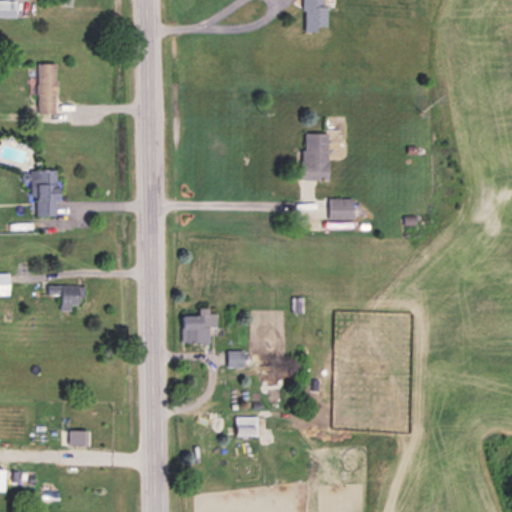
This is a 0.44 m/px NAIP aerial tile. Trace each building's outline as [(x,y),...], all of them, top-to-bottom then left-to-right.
[(0,0),(0,15),(18,16),(17,0),(0,0)] [(38,62),(38,110),(57,110),(57,62),(38,62)] [(329,177),(329,131),(303,131),(303,178),(329,177)] [(32,167),(34,214),(61,213),(59,166),(32,167)] [(330,197),(330,216),(353,216),(353,197),(330,197)] [(10,271),(0,271),(0,293),(10,294),(10,271)] [(48,283),(48,293),(59,293),(59,307),(83,307),(83,283),(48,283)] [(303,310),(303,296),(292,296),(292,310),(303,310)] [(183,342),(213,341),(213,305),(197,306),(198,313),(183,313),(183,342)] [(255,421),(236,421),(236,434),(255,434),(255,421)] [(88,427),(68,427),(68,445),(88,445),(88,427)]
